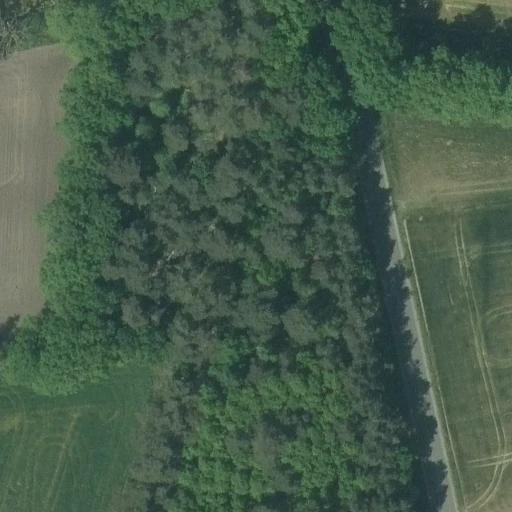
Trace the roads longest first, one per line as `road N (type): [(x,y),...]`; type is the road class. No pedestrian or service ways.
road 1 (unclassified): [(327,0),(444,511)]
road 2 (track): [(162,511),(277,136),(308,87),(346,67)]
